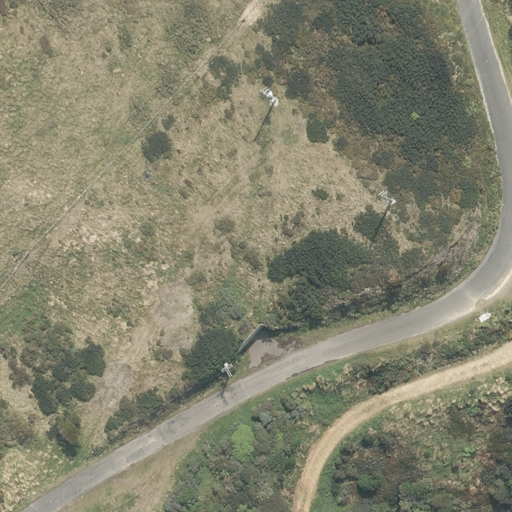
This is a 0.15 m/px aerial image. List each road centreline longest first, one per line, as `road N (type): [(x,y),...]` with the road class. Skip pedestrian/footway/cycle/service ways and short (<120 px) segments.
road 1 (unclassified): [(511,207),(472,277),(400,341),(261,371),(44,511)]
road 2 (track): [(511,345),(404,393),(317,448),(304,481),(304,511)]
road 3 (unclassified): [(472,0),(511,174)]
